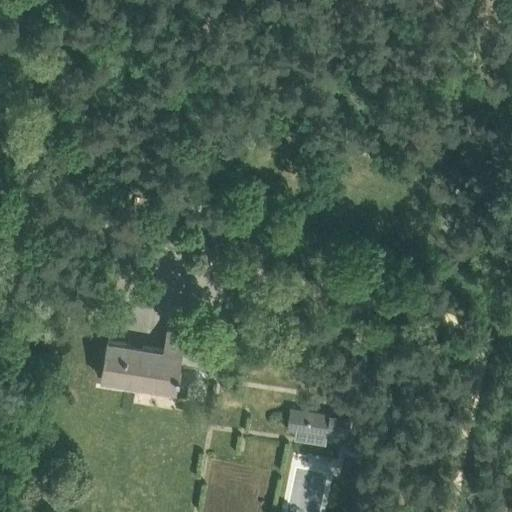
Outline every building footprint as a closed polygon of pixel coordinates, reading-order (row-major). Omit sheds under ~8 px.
[(215,222),(214,224),(230,227),(246,153),(230,150),(217,210),(215,222)] [(160,216),(154,239),(166,242),(171,219),(160,216)] [(183,221),(178,245),(190,247),(195,224),(183,221)] [(127,380),(160,385),(176,388),(176,387),(178,387),(180,374),(181,374),(182,370),(180,369),(182,358),(212,363),(216,334),(168,326),(164,351),(111,343),(111,342),(109,342),(103,380),(105,380),(105,379),(125,382),(125,383),(127,384),(127,380)] [(291,408),(288,428),(297,429),(328,433),(349,436),(351,416),(331,413),(291,408)] [(346,450),(341,471),(357,474),(361,453),(346,450)]
